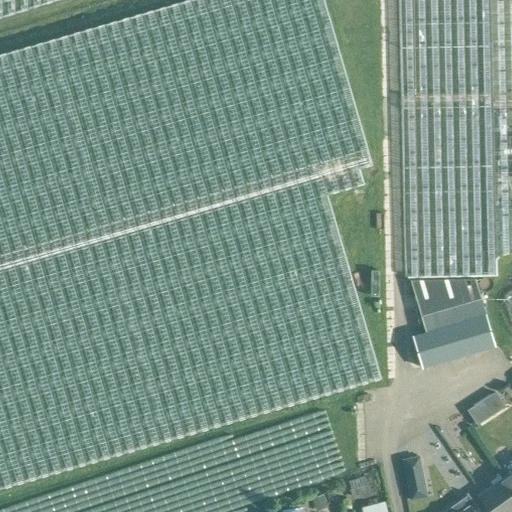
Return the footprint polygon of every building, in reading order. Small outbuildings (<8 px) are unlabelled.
[(0,0),(0,17),(55,0),(0,0)] [(0,511),(0,490),(321,398),(380,382),(327,200),(364,189),(360,177),(372,173),(321,0),(222,0),(0,64),(0,511)] [(511,0),(399,0),(405,277),(495,275),(495,258),(511,253),(511,0)] [(411,281),(426,332),(412,336),(422,368),(494,346),(475,280),(411,281)] [(491,511),(511,511),(511,489),(505,479),(480,496),(491,511)] [(481,511),(468,493),(467,494),(469,497),(459,504),(464,511),(463,511),(481,511)]
